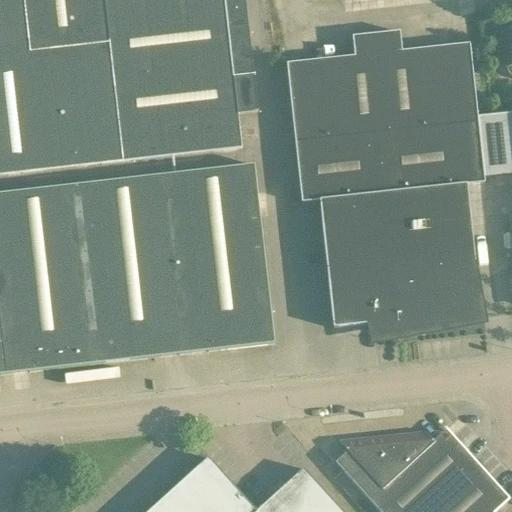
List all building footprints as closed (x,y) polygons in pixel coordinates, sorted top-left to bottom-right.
[(0,0),(0,173),(238,147),(234,112),(253,110),(241,0),(0,0)] [(310,0),(314,30),(398,21),(395,0),(310,0)] [(511,30),(501,31),(505,68),(506,67),(507,72),(509,76),(511,78),(511,30)] [(352,57),(285,64),(300,204),(318,202),(331,329),(373,325),(374,333),(480,321),(465,186),(483,184),(468,45),(400,52),(398,32),(350,37),(352,57)] [(511,114),(476,119),(483,180),(511,176),(511,114)] [(0,375),(272,345),(252,166),(0,194),(0,375)] [(346,452),(333,464),(376,511),(493,511),(506,500),(444,431),(431,442),(423,433),(338,443),(346,452)] [(252,511),(206,460),(164,498),(175,511),(252,511)] [(253,511),(337,511),(300,471),(253,511)] [(175,511),(164,498),(148,511),(175,511)]
